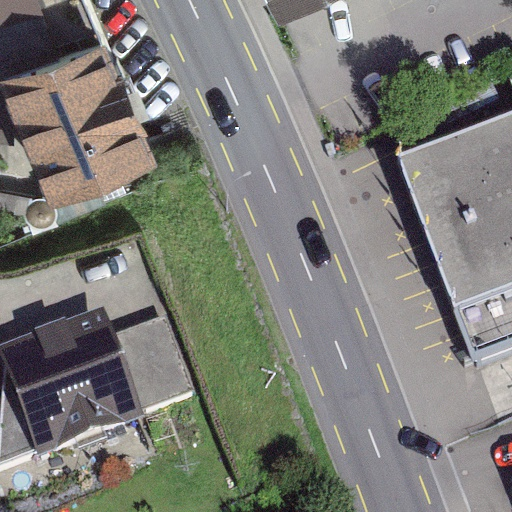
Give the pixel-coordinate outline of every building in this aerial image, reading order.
[(107,43),(88,0),(0,0),(0,82),(1,86),(107,43)] [(266,0),(282,28),(336,0),(266,0)] [(53,213),(159,170),(107,43),(1,86),(53,213)] [(467,336),(478,366),(511,353),(511,140),(407,180),(432,244),(447,285),(458,314),(467,336)] [(5,356),(0,463),(0,473),(192,397),(164,318),(140,327),(115,338),(108,320),(5,356)]
